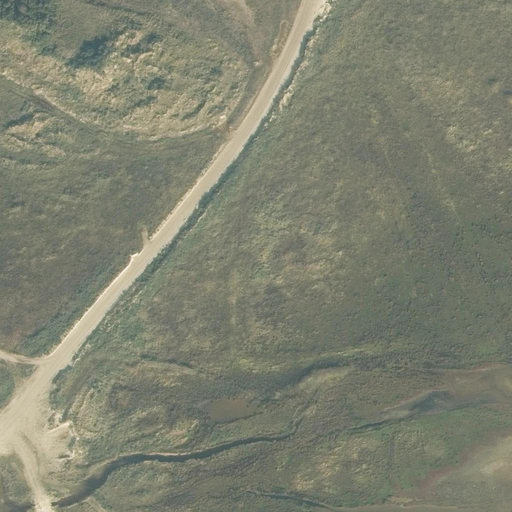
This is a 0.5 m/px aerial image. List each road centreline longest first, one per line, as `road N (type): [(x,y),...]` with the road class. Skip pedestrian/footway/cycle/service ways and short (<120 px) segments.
road 1 (track): [(303,0),(257,119),(0,423)]
road 2 (track): [(0,447),(18,469),(102,511)]
